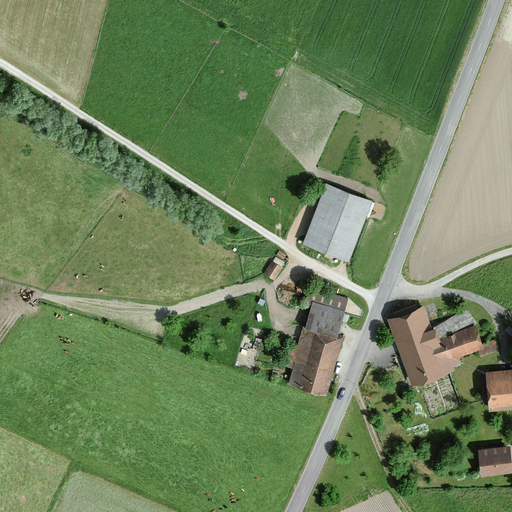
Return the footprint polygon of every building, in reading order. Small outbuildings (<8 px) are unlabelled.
[(375,201),(327,183),(303,244),(351,262),(375,201)] [(275,284),(284,269),(273,262),(263,277),(275,284)] [(340,333),(351,288),(314,278),(307,300),(312,302),(299,343),(291,341),(288,356),(298,360),(302,382),(331,392),(348,336),(340,333)] [(461,368),(457,357),(489,345),(481,322),(441,336),(428,300),(389,313),(414,384),(461,368)] [(511,370),(488,373),(491,408),(511,406),(511,370)] [(481,472),(511,468),(511,440),(478,444),(481,472)]
